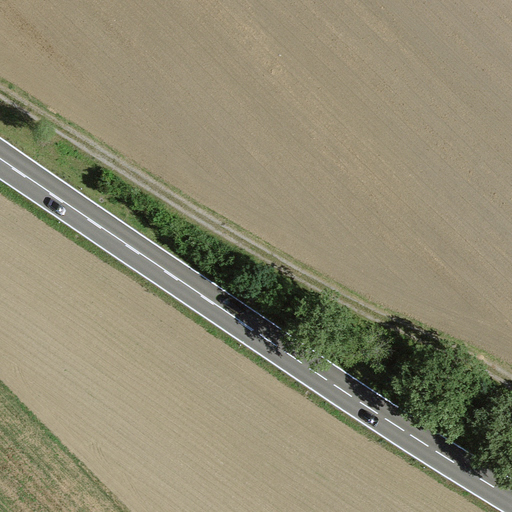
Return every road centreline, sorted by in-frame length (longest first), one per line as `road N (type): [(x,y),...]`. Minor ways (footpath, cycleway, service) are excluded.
road 1 (secondary): [(511,496),(0,158)]
road 2 (track): [(511,381),(144,180),(0,90)]
